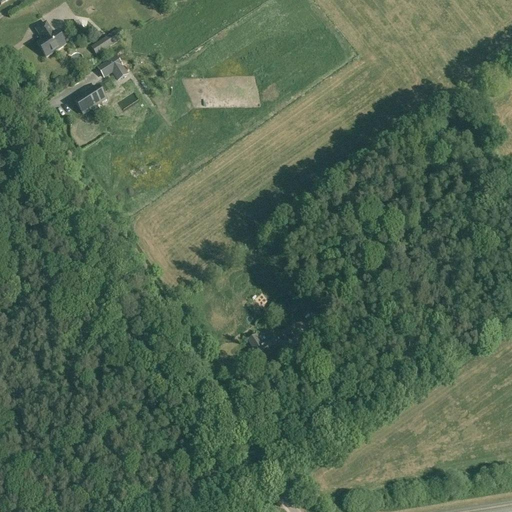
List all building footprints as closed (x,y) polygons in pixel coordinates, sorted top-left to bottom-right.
[(70,27),(81,44),(89,38),(79,21),(70,27)] [(37,45),(46,59),(66,46),(56,32),(53,34),(46,23),(36,30),(43,41),(37,45)] [(91,47),(97,56),(126,37),(120,28),(91,47)] [(99,69),(104,78),(113,73),(116,77),(124,72),(116,59),(99,69)] [(74,102),(83,115),(92,110),(93,111),(98,108),(97,106),(106,101),(97,87),(74,102)] [(298,295),(287,304),(291,310),(293,308),(295,311),(304,304),(298,295)] [(303,317),(312,328),(324,319),(315,307),(303,317)] [(313,330),(316,335),(323,331),(320,325),(313,330)] [(280,333),(285,340),(293,334),(289,327),(280,333)] [(248,341),(263,364),(276,355),(273,351),(280,346),(275,338),(267,343),(267,342),(263,345),(257,336),(248,341)]
